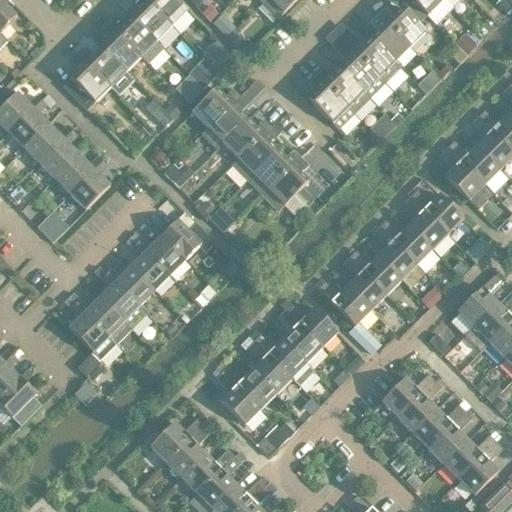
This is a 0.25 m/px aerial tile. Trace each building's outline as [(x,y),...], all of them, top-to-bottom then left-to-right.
[(156,44),(171,29),(142,0),(135,0),(131,4),(140,12),(132,20),(156,44)] [(142,0),(171,29),(187,12),(174,0),(142,0)] [(187,0),(195,8),(203,0),(187,0)] [(278,22),(283,16),(299,0),(267,0),(262,6),(278,22)] [(401,0),(399,2),(420,23),(426,17),(428,18),(436,27),(452,11),(443,3),(440,0),(401,0)] [(440,0),(443,3),(452,11),(463,0),(440,0)] [(0,35),(0,36),(16,20),(0,3),(0,35)] [(218,16),(210,8),(203,16),(211,24),(218,16)] [(409,50),(425,34),(402,11),(393,20),(385,11),(377,18),(409,50)] [(226,39),(235,30),(232,27),(221,16),(212,26),(226,39)] [(394,65),(409,50),(377,18),(370,26),(378,34),(371,42),(394,65)] [(156,44),(132,20),(124,28),(115,19),(108,27),(140,59),(156,44)] [(125,74),(140,59),(108,27),(101,34),(109,43),(102,51),(125,74)] [(394,65),(371,42),(363,50),(355,41),(347,49),(384,86),(400,71),(394,65)] [(125,74),(102,51),(95,58),(86,49),(78,58),(110,90),(118,98),(133,82),(125,74)] [(340,72),(369,101),(384,86),(347,49),(339,56),(348,65),(340,72)] [(94,106),(110,90),(78,58),(70,65),(79,74),(71,82),(94,106)] [(369,101),(340,72),(333,80),(324,71),(316,79),(353,117),(369,101)] [(338,132),(353,117),(316,79),(308,87),(317,95),(309,103),(338,132)] [(511,123),(511,93),(509,90),(502,97),(511,106),(511,114),(507,119),(511,123)] [(240,100),(232,92),(224,100),(216,92),(191,116),(207,132),(208,132),(240,100)] [(0,127),(9,137),(41,104),(36,99),(28,108),(16,96),(0,112),(0,127)] [(247,124),(239,116),(248,108),(240,100),(208,132),(207,132),(201,137),(217,153),(223,148),(247,124)] [(24,152),(48,128),(38,117),(46,109),(41,104),(9,137),(24,152)] [(511,123),(507,119),(499,128),(485,114),(478,121),(511,154),(511,123)] [(500,173),(511,160),(511,154),(478,121),(471,127),(485,141),(477,150),(500,173)] [(223,148),(237,162),(238,163),(270,130),(263,123),(254,131),(247,124),(223,148)] [(237,162),(231,168),(247,184),(277,154),(269,146),(282,133),(275,126),(270,130),(238,163),(237,162)] [(39,167),(71,134),(67,130),(58,138),(48,128),(24,152),(39,167)] [(55,182),(78,158),(68,147),(76,139),(71,134),(39,167),(55,182)] [(500,173),(477,150),(468,158),(454,144),(448,151),(485,188),(500,173)] [(469,203),(485,188),(448,151),(441,157),(455,171),(446,180),(469,203)] [(263,199),(301,161),(293,154),(285,162),(277,154),(247,184),(263,199)] [(70,197),(102,165),(97,160),(89,169),(78,158),(55,182),(70,197)] [(283,209),(284,209),(298,196),(308,186),(300,177),(308,169),(301,161),(263,199),(277,214),(283,209)] [(102,165),(70,197),(87,214),(110,190),(98,178),(107,170),(102,165)] [(193,176),(183,167),(178,172),(172,166),(163,175),(178,190),(193,176)] [(308,186),(298,196),(309,207),(320,197),(308,186)] [(410,200),(447,238),(464,221),(440,197),(429,207),(416,194),(410,200)] [(432,253),(447,238),(410,200),(404,207),(417,220),(408,228),(432,253)] [(215,213),(206,204),(201,209),(209,219),(215,213)] [(165,235),(157,226),(152,231),(160,239),(184,263),(199,249),(204,255),(214,245),(195,227),(187,235),(176,224),(165,235)] [(432,253),(408,228),(399,237),(386,224),(379,231),(417,269),(432,253)] [(402,283),(417,269),(379,231),(373,238),(386,251),(377,259),(402,283)] [(137,246),(169,278),(184,263),(160,239),(153,247),(152,246),(149,248),(142,241),(137,246)] [(130,240),(126,244),(141,259),(130,270),(153,293),(169,278),(137,246),(130,240)] [(402,283),(377,259),(369,267),(356,254),(349,261),(387,299),(402,283)] [(371,314),(387,299),(349,261),(342,268),(355,281),(347,289),(371,314)] [(98,270),(95,274),(101,280),(105,277),(105,276),(99,270),(98,270)] [(139,308),(153,293),(130,270),(120,280),(111,272),(107,276),(139,308)] [(100,300),(132,332),(147,317),(107,276),(102,281),(110,289),(100,300)] [(459,316),(451,324),(466,339),(498,307),(490,298),(503,285),(495,277),(458,314),(459,316)] [(371,314),(347,289),(339,297),(325,284),(317,292),(355,330),(371,314)] [(76,307),(117,347),(132,332),(100,300),(89,310),(81,302),(76,307)] [(77,323),(69,331),(92,354),(101,363),(117,347),(76,307),(72,311),(78,317),(75,322),(77,323)] [(285,314),(322,351),(337,336),(313,312),(304,320),(291,307),(285,314)] [(466,339),(464,340),(478,354),(488,345),(489,346),(511,323),(511,310),(507,315),(498,307),(466,339)] [(307,366),(322,351),(285,314),(278,321),(291,334),(283,342),(307,366)] [(505,362),(511,354),(511,323),(489,346),(505,362)] [(261,338),(255,344),(292,381),(291,382),(300,390),(315,375),(306,367),(307,366),(283,342),(274,351),(268,346),(261,338)] [(276,397),(291,382),(292,381),(255,344),(248,351),(261,364),(252,373),(276,397)] [(0,369),(12,357),(7,352),(0,359),(0,369)] [(0,400),(19,380),(9,370),(17,362),(12,357),(0,369),(0,400)] [(91,357),(78,371),(88,381),(101,367),(91,357)] [(276,397),(252,373),(243,382),(230,369),(224,375),(261,412),(276,397)] [(19,380),(0,400),(0,408),(13,421),(13,420),(22,429),(42,408),(33,399),(35,397),(24,385),(32,377),(27,372),(19,380)] [(245,428),(261,412),(224,375),(217,382),(230,395),(221,404),(245,428)] [(397,421),(436,384),(429,377),(416,390),(406,381),(382,405),(397,421)] [(413,436),(438,412),(429,404),(443,391),(436,384),(397,421),(413,436)] [(79,392),(73,397),(80,403),(92,392),(86,386),(79,392)] [(428,452),(466,415),(459,408),(446,421),(438,412),(413,436),(428,452)] [(443,467),(468,443),(460,435),(473,422),(466,415),(428,452),(443,467)] [(166,465),(204,428),(198,421),(184,434),(175,425),(151,450),(166,465)] [(182,481),(206,457),(197,448),(211,435),(204,428),(166,465),(182,481)] [(459,483),(496,446),(489,438),(476,451),(468,443),(443,467),(459,483)] [(496,446),(459,483),(474,499),(499,475),(490,466),(503,453),(496,446)] [(197,496),(235,458),(228,452),(214,465),(206,457),(182,481),(197,496)] [(212,511),(237,488),(228,479),(242,466),(235,458),(197,496),(212,511)] [(242,511),(265,489),(259,483),(245,496),(237,488),(212,511),(242,511)] [(511,498),(502,488),(480,510),(481,511),(506,511),(511,506),(511,498)] [(265,489),(242,511),(260,511),(258,510),(272,496),(265,489)] [(371,511),(358,499),(350,507),(355,511),(371,511)]
